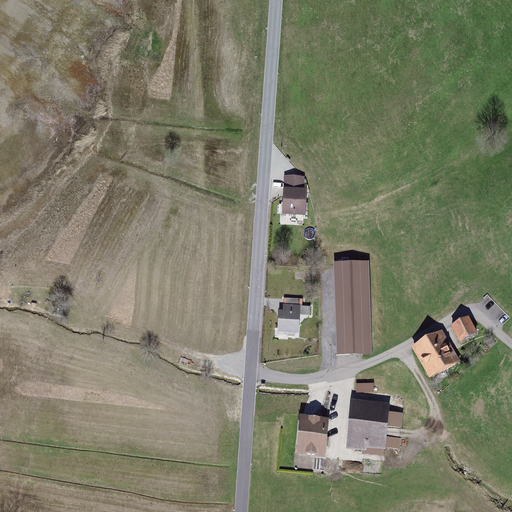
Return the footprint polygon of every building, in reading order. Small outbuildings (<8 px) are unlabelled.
[(312,216),(312,174),(287,175),(288,217),(312,216)] [(379,264),(347,264),(347,353),(380,352),(379,264)] [(277,338),(299,339),(301,319),(311,319),(311,309),(283,307),(282,316),(278,315),(277,338)] [(470,322),(452,332),(462,348),(480,337),(470,322)] [(461,367),(443,335),(413,352),(431,384),(461,367)] [(356,382),(356,391),(374,391),(374,383),(356,382)] [(390,407),(351,404),(346,453),(368,455),(368,452),(385,454),(385,451),(399,452),(403,415),(389,414),(390,407)] [(326,460),(329,422),(300,420),(296,458),(326,460)]
